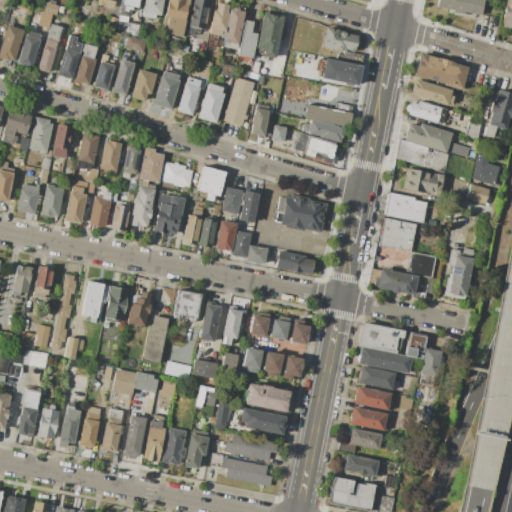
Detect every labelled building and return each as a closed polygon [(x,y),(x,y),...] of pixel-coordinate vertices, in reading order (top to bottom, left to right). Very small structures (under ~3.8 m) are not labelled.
[(46,2),(49,3),(50,0),(55,1),(55,5),(58,6),(55,15),(52,14),(43,12),(46,2)] [(122,0),(138,0),(136,12),(131,11),(129,18),(128,17),(125,32),(116,31),(122,0)] [(144,0),(162,0),(159,16),(155,15),(154,19),(141,17),(144,0)] [(167,0),(189,0),(181,38),(164,35),(166,28),(161,27),(167,0)] [(193,0),(207,0),(206,7),(208,8),(201,37),(186,33),(193,0)] [(435,0),(483,0),(479,16),(434,7),(435,0)] [(483,0),(479,16),(499,19),(503,0),(483,0)] [(498,27),(511,30),(511,0),(503,0),(499,19),(498,27)] [(216,3),(228,5),(227,13),(229,14),(226,26),(225,27),(224,35),(215,34),(214,35),(209,34),(213,10),(215,10),(216,3)] [(243,11),(236,50),(223,47),(225,32),(226,32),(227,26),(226,26),(229,14),(229,9),(231,9),(231,7),(238,8),(237,10),(243,11)] [(37,26),(41,11),(43,12),(52,14),(49,23),(48,29),(37,26)] [(0,14),(1,12),(8,14),(6,22),(0,20),(0,14)] [(262,12),(283,16),(274,58),(262,56),(263,49),(255,48),(262,12)] [(110,17),(117,18),(114,29),(107,27),(110,17)] [(243,20),(253,21),(251,32),(257,33),(252,58),(250,58),(249,62),(239,60),(240,56),(237,56),(243,20)] [(130,21),(139,24),(136,35),(127,33),(130,21)] [(49,23),(61,27),(48,74),(36,70),(48,29),(49,23)] [(0,43),(6,24),(24,30),(13,61),(0,57),(0,43)] [(325,27),(357,34),(354,51),(346,50),(346,52),(321,47),(325,27)] [(27,29),(41,34),(30,68),(16,64),(27,29)] [(126,34),(146,39),(142,53),(123,47),(126,34)] [(67,35),(74,37),(73,41),(81,44),(70,80),(54,75),(67,35)] [(82,43),(95,47),(92,59),(94,59),(87,84),(73,80),(81,51),(80,51),(82,43)] [(336,54),(341,54),(342,52),(361,56),(360,64),(336,59),(336,54)] [(419,53),(466,66),(459,90),(412,77),(419,53)] [(101,56),(114,60),(106,89),(92,86),(101,56)] [(324,58),(359,66),(355,86),(319,79),(324,58)] [(119,59),(133,63),(124,95),(110,91),(119,59)] [(212,62),(208,77),(197,74),(201,59),(212,62)] [(218,61),(235,66),(232,78),(215,73),(218,61)] [(251,65),(258,67),(257,74),(250,73),(251,65)] [(138,69),(156,75),(149,95),(145,93),(143,102),(129,97),(138,69)] [(160,75),(162,75),(163,70),(178,75),(177,79),(179,80),(170,110),(151,105),(160,75)] [(207,78),(203,90),(198,89),(190,116),(175,112),(184,82),(185,83),(186,80),(191,81),(192,78),(199,80),(200,76),(207,78)] [(235,78),(253,83),(241,126),(222,120),(235,78)] [(414,79),(451,90),(449,95),(452,96),(450,104),(447,103),(446,106),(409,95),(414,79)] [(207,82),(222,87),(221,93),(223,93),(214,123),(197,118),(207,82)] [(496,89),(511,93),(511,102),(511,106),(509,118),(508,117),(504,130),(502,130),(499,140),(482,135),(484,126),(486,127),(490,112),(488,112),(491,101),(493,101),(496,89)] [(451,111),(447,122),(442,120),(440,124),(407,114),(407,112),(405,111),(407,103),(410,104),(411,101),(416,103),(417,100),(451,111)] [(455,102),(461,104),(460,110),(453,108),(455,102)] [(255,103),(263,105),(263,103),(269,104),(263,136),(250,133),(255,103)] [(335,103),(352,106),(351,111),(334,108),(335,103)] [(307,104),(350,112),(348,127),(343,126),(310,120),(304,118),(307,104)] [(0,140),(8,110),(30,115),(25,134),(14,131),(13,134),(17,135),(15,144),(0,140)] [(469,115),(481,118),(475,140),(464,137),(469,115)] [(34,116),(49,119),(48,122),(52,123),(45,155),(38,153),(39,151),(36,150),(35,152),(30,151),(30,149),(27,149),(34,116)] [(343,126),(342,129),(343,129),(341,138),(340,138),(339,142),(307,134),(307,133),(301,131),(302,124),(308,125),(310,120),(343,126)] [(56,123),(74,127),(71,144),(68,144),(65,158),(50,156),(56,123)] [(451,132),(448,142),(445,152),(445,153),(402,140),(408,123),(418,126),(419,123),(451,132)] [(273,124),(285,126),(282,142),(270,140),(273,124)] [(299,133),(338,145),(332,164),(293,151),(296,141),(297,141),(299,133)] [(82,134),(98,137),(92,164),(90,163),(89,170),(75,167),(82,134)] [(21,136),(29,138),(25,151),(17,148),(21,136)] [(399,139),(402,140),(445,153),(447,154),(443,173),(395,158),(399,139)] [(104,140),(120,143),(115,173),(98,170),(104,140)] [(468,148),(465,157),(445,152),(448,142),(468,148)] [(126,145),(139,148),(135,174),(129,173),(128,178),(120,177),(126,145)] [(143,147),(154,149),(153,153),(162,154),(157,181),(146,180),(146,184),(137,182),(143,147)] [(476,153),(487,156),(485,164),(499,167),(496,178),(499,178),(497,187),(471,179),(476,153)] [(41,158),(50,159),(48,170),(39,169),(41,158)] [(0,161),(7,163),(6,167),(14,169),(8,201),(0,199),(0,161)] [(163,162),(173,163),(173,162),(177,163),(177,164),(185,165),(184,169),(191,170),(188,188),(171,185),(172,183),(160,181),(163,162)] [(202,166),(224,172),(218,196),(213,195),(211,201),(204,199),(206,193),(195,190),(202,166)] [(404,168),(442,175),(438,196),(422,193),(421,194),(416,193),(417,192),(400,189),(404,168)] [(97,170),(94,183),(84,181),(85,175),(88,176),(90,169),(97,170)] [(47,172),(45,183),(38,182),(41,171),(47,172)] [(69,191),(71,180),(87,183),(85,194),(69,191)] [(134,183),(133,191),(126,190),(127,182),(134,183)] [(85,194),(87,183),(93,184),(91,195),(85,194)] [(21,184),(34,186),(34,185),(39,186),(34,214),(16,211),(21,184)] [(137,186),(147,187),(147,184),(155,186),(147,228),(130,225),(132,216),(130,216),(134,193),(136,194),(137,186)] [(468,184),(488,189),(484,205),(464,199),(468,184)] [(44,186),(62,189),(59,202),(60,202),(58,218),(38,214),(44,186)] [(224,187),(242,190),(238,214),(220,211),(224,187)] [(92,196),(101,197),(102,190),(110,192),(104,226),(87,223),(92,196)] [(126,190),(133,191),(132,201),(124,199),(126,190)] [(69,191),(85,194),(80,224),(63,221),(69,191)] [(257,194),(252,223),(238,220),(243,191),(257,194)] [(387,192),(383,213),(422,221),(426,204),(413,201),(414,197),(387,192)] [(161,193),(182,198),(175,235),(153,231),(161,193)] [(284,195),(289,196),(290,194),(309,198),(309,200),(325,203),(319,232),(303,229),(303,231),(284,227),(284,225),(273,222),(278,197),(283,198),(284,195)] [(129,206),(124,231),(110,229),(115,201),(123,202),(122,204),(129,206)] [(187,215),(191,215),(192,209),(193,209),(194,206),(203,208),(196,245),(182,243),(187,215)] [(202,218),(206,218),(206,216),(216,218),(210,248),(197,246),(202,218)] [(383,217),(415,224),(409,251),(378,244),(383,217)] [(219,220),(235,223),(230,253),(213,249),(219,220)] [(235,230),(250,233),(248,245),(246,257),(230,254),(230,253),(235,230)] [(378,244),(409,251),(405,272),(374,266),(378,244)] [(265,248),(267,249),(266,253),(265,253),(262,265),(245,262),(246,257),(248,245),(265,248)] [(449,248),(462,251),(463,248),(472,250),(471,252),(473,253),(464,300),(442,295),(446,276),(448,277),(449,273),(450,273),(452,266),(446,265),(449,248)] [(278,251),(304,256),(304,258),(312,260),(310,275),(274,268),(278,251)] [(409,251),(434,255),(430,278),(405,272),(409,251)] [(15,263),(28,266),(28,270),(30,270),(25,298),(10,295),(15,263)] [(36,265),(52,267),(47,295),(44,295),(43,297),(31,295),(36,265)] [(379,268),(416,276),(413,295),(396,291),(396,293),(390,292),(390,290),(373,287),(375,277),(377,277),(379,268)] [(63,273),(74,275),(73,280),(76,280),(73,294),(70,294),(68,305),(71,305),(69,318),(66,317),(64,329),(66,329),(63,341),(61,341),(60,349),(48,347),(63,273)] [(427,278),(437,280),(434,294),(425,292),(427,278)] [(86,281),(101,284),(102,282),(105,283),(105,284),(108,285),(104,304),(102,304),(100,312),(101,312),(100,319),(96,318),(95,323),(88,321),(89,315),(80,314),(86,281)] [(109,286),(128,289),(122,320),(119,320),(118,323),(114,322),(113,327),(102,325),(109,286)] [(176,289),(200,294),(194,323),(171,319),(176,289)] [(149,293),(144,326),(127,323),(130,302),(134,303),(135,296),(139,297),(140,292),(149,293)] [(204,303),(220,306),(213,341),(198,338),(204,303)] [(227,308),(240,311),(235,339),(232,338),(231,346),(222,344),(224,337),(222,336),(227,308)] [(252,311),(268,314),(264,336),(248,333),(252,311)] [(272,315),(289,318),(285,340),(268,337),(272,315)] [(167,319),(158,364),(140,360),(147,325),(151,326),(153,316),(167,319)] [(293,319),(309,322),(304,345),(288,342),(293,319)] [(403,331),(402,340),(400,340),(397,355),(359,347),(356,347),(361,322),(403,331)] [(48,326),(45,348),(34,346),(33,349),(18,346),(20,332),(34,334),(36,324),(48,326)] [(0,331),(11,333),(9,345),(0,343),(0,331)] [(409,334),(426,337),(423,349),(421,360),(411,357),(404,356),(409,334)] [(67,337),(83,340),(81,351),(75,350),(73,358),(69,357),(63,356),(67,337)] [(0,346),(24,350),(22,365),(8,362),(6,374),(0,372),(0,346)] [(243,347),(261,350),(257,373),(245,371),(245,366),(240,366),(243,347)] [(359,347),(397,355),(404,356),(411,357),(408,374),(356,364),(359,347)] [(423,349),(440,352),(436,376),(419,373),(421,360),(423,349)] [(24,350),(47,354),(44,368),(22,365),(24,350)] [(223,352),(237,355),(233,377),(219,374),(223,352)] [(265,352),(280,354),(277,377),(266,375),(267,371),(262,370),(265,352)] [(286,355),(302,358),(298,377),(292,376),(291,380),(281,378),(286,355)] [(69,357),(73,358),(77,359),(76,368),(67,367),(69,357)] [(192,359),(220,364),(218,370),(215,370),(214,379),(189,374),(192,359)] [(91,363),(103,365),(101,376),(89,374),(91,363)] [(360,366),(393,373),(389,390),(356,383),(360,366)] [(115,369),(135,373),(132,389),(131,395),(111,391),(115,369)] [(135,373),(150,375),(150,378),(154,379),(153,383),(155,383),(154,392),(132,389),(135,373)] [(162,378),(175,379),(172,399),(159,397),(162,378)] [(248,382),(289,390),(285,412),(244,404),(248,382)] [(356,386),(389,393),(385,411),(352,404),(356,386)] [(26,388),(34,390),(35,387),(39,388),(29,436),(16,433),(26,388)] [(215,392),(213,406),(199,404),(201,390),(215,392)] [(0,393),(9,395),(3,430),(0,429),(0,393)] [(79,411),(73,444),(66,443),(65,448),(56,446),(62,414),(63,414),(66,402),(73,404),(72,409),(79,411)] [(218,402),(228,404),(224,427),(213,425),(218,402)] [(41,408),(47,409),(48,405),(53,406),(52,410),(58,411),(52,439),(36,435),(41,408)] [(82,419),(84,419),(86,407),(99,409),(93,447),(78,445),(82,419)] [(352,407),(385,413),(381,431),(348,424),(352,407)] [(241,408),(283,416),(279,435),(243,428),(244,423),(239,422),(241,408)] [(104,423),(107,423),(110,409),(123,411),(115,452),(99,448),(104,423)] [(143,423),(137,457),(128,455),(128,457),(120,456),(128,420),(143,423)] [(148,420),(162,423),(161,427),(164,428),(158,461),(141,458),(148,420)] [(167,428),(185,431),(181,447),(185,448),(183,458),(179,457),(178,465),(160,461),(167,428)] [(350,428),(380,434),(377,450),(354,444),(347,442),(350,428)] [(222,451),(224,440),(230,442),(232,433),(278,442),(276,453),(269,452),(268,460),(222,451)] [(188,434),(207,437),(204,455),(200,454),(198,468),(182,466),(188,434)] [(337,449),(338,441),(347,442),(354,444),(352,452),(337,449)] [(345,454),(381,461),(378,476),(374,475),(374,476),(342,470),(345,454)] [(221,457),(266,466),(265,474),(272,476),(270,487),(224,477),(226,469),(219,468),(221,457)] [(386,475),(393,476),(393,474),(399,475),(396,488),(383,486),(386,475)] [(333,476),(353,480),(350,494),(354,495),(356,483),(362,484),(363,482),(375,484),(370,511),(327,502),(333,476)] [(393,498),(390,511),(373,509),(376,494),(393,498)] [(24,500),(21,511),(0,511),(2,507),(4,507),(6,496),(24,500)] [(48,502),(46,511),(31,511),(33,502),(37,502),(38,501),(48,502)]
